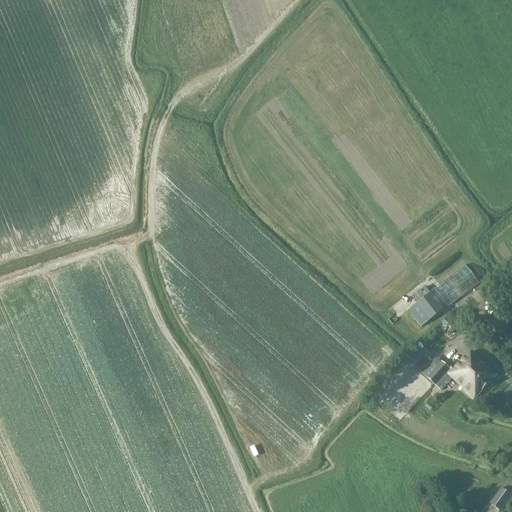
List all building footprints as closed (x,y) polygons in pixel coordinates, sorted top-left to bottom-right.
[(478,284),(465,266),(429,293),(443,311),(478,284)] [(421,328),(443,311),(429,293),(425,287),(412,297),(417,303),(408,311),(421,328)] [(447,319),(443,323),(446,327),(451,323),(447,319)] [(416,347),(408,356),(412,360),(413,361),(421,352),(416,347)] [(436,357),(431,362),(425,356),(414,367),(422,374),(440,391),(452,378),(474,399),(481,392),(496,376),(471,352),(465,359),(464,358),(455,367),(452,365),(448,369),(436,357)] [(408,356),(404,360),(408,364),(412,360),(408,356)] [(501,488),(489,504),(500,511),(511,496),(501,488)]
